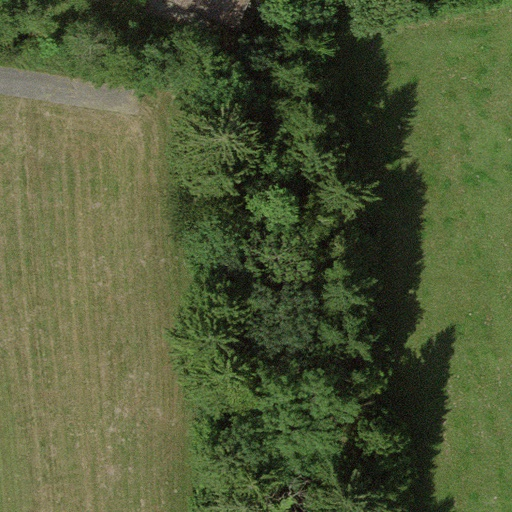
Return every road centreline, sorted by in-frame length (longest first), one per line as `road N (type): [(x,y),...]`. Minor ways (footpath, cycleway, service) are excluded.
road 1 (track): [(98,0),(241,47)]
road 2 (track): [(0,81),(140,101)]
